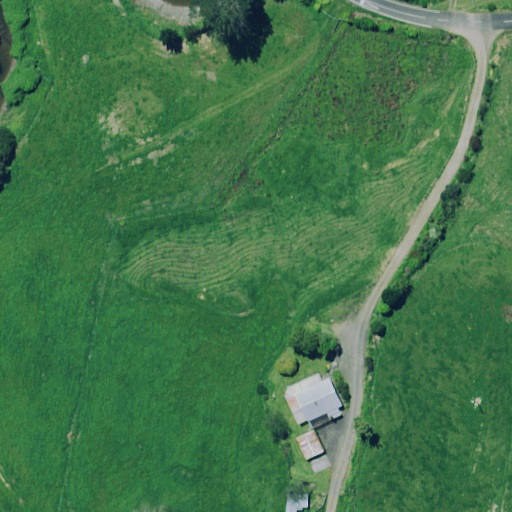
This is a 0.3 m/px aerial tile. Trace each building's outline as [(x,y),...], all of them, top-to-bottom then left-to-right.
[(45,36),(38,38),(43,56),(51,54),(45,36)] [(145,128),(127,102),(100,121),(110,134),(122,125),(131,139),(145,128)] [(345,413),(325,370),(282,390),(298,425),(308,420),(311,428),(345,413)] [(323,452),(313,431),(296,439),(306,460),(323,452)] [(307,507),(307,501),(286,503),(286,511),(295,511),(295,508),(307,507)]
